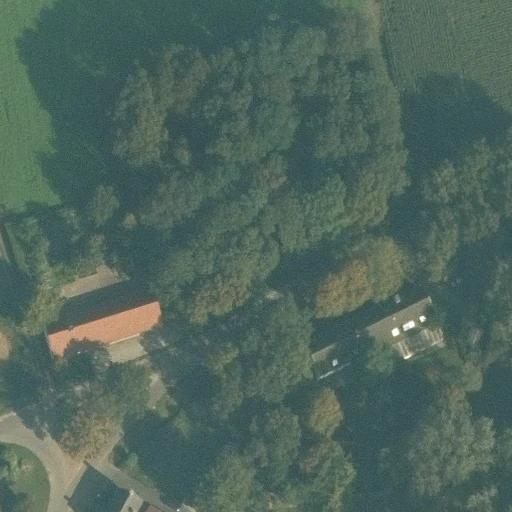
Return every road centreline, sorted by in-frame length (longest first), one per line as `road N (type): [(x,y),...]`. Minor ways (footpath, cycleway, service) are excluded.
road 1 (tertiary): [(177,354),(360,246),(511,196)]
road 2 (tertiary): [(13,424),(177,354)]
road 3 (unclassified): [(68,489),(177,354)]
road 4 (track): [(0,245),(54,407)]
